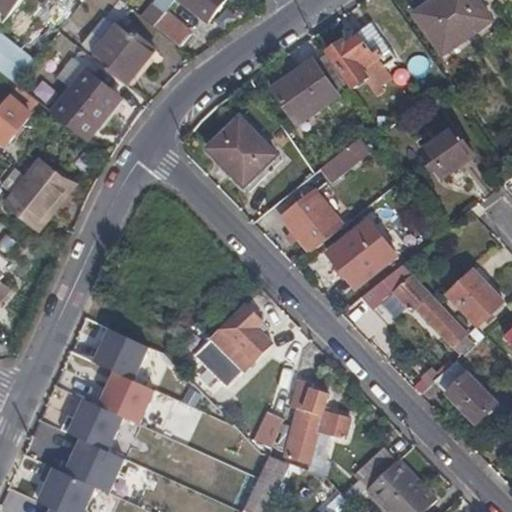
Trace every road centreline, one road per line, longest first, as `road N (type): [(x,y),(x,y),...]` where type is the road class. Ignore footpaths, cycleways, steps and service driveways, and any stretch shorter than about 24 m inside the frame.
road 1 (residential): [(143,148),(169,163),(508,511)]
road 2 (residential): [(143,148),(16,404)]
road 3 (residential): [(314,6),(214,72),(143,148)]
